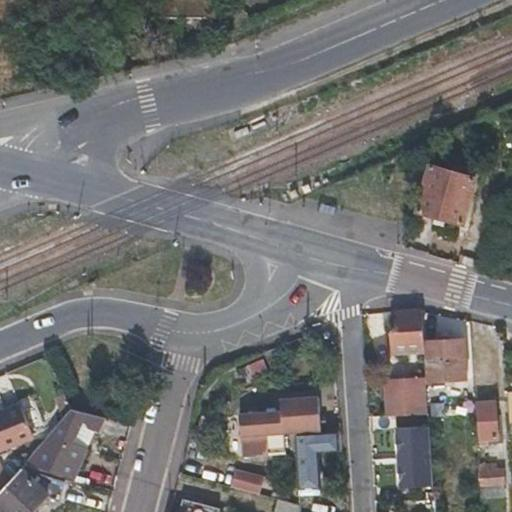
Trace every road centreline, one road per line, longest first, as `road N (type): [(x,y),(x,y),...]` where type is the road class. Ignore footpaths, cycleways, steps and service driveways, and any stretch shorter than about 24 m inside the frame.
road 1 (unclassified): [(447,0),(153,111),(29,173)]
road 2 (secondary): [(343,258),(29,173)]
road 3 (residential): [(343,258),(361,511)]
road 4 (residential): [(0,344),(101,313),(185,337)]
road 5 (residential): [(139,511),(185,337)]
road 6 (residential): [(185,337),(262,313),(343,258)]
road 7 (secondary): [(511,302),(343,258)]
